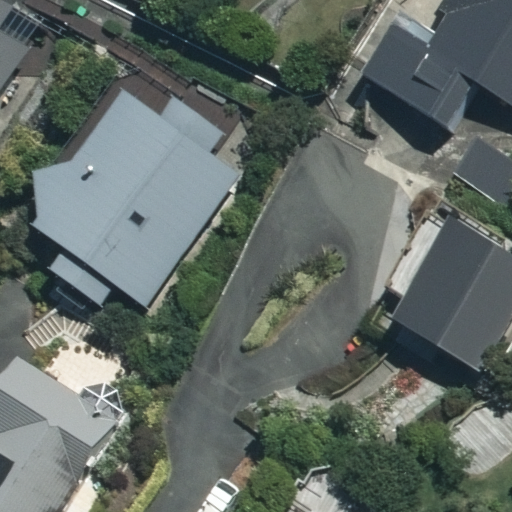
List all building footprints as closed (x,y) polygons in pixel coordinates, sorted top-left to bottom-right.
[(511,0),(475,0),(445,43),(420,25),(379,83),(460,140),(493,93),(511,105),(511,0)] [(0,145),(65,45),(0,2),(0,145)] [(78,290),(120,319),(131,304),(149,318),(248,179),(217,157),(244,120),(160,61),(63,197),(61,246),(93,269),(78,290)] [(511,206),(511,161),(485,143),(460,181),(508,213),(511,206)] [(511,355),(511,260),(484,241),(420,336),(492,385),(511,355)] [(48,368),(38,362),(0,422),(0,511),(70,511),(94,476),(106,484),(171,381),(116,347),(105,363),(66,339),(48,368)]
